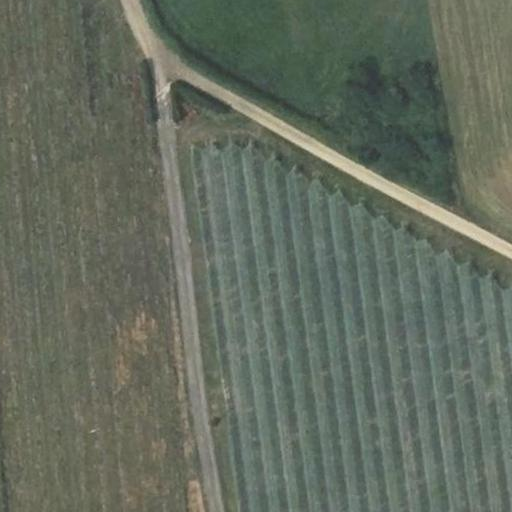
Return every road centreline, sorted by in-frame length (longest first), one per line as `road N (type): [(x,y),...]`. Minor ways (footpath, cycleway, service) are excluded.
road 1 (track): [(128,0),(136,30),(183,80),(511,260)]
road 2 (track): [(218,511),(156,55)]
